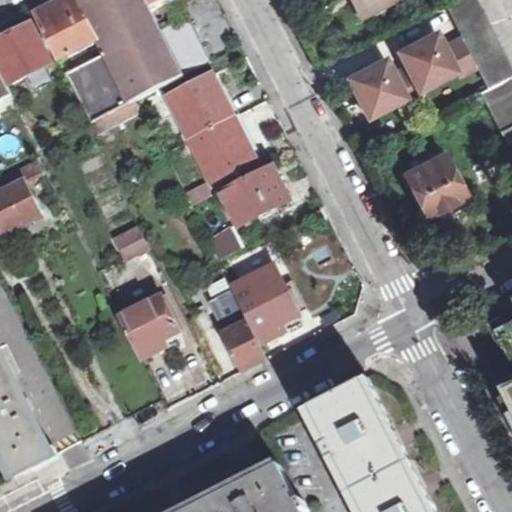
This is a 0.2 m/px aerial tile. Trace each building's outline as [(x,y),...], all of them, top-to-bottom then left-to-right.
[(61,62),(99,42),(77,0),(67,0),(51,9),(37,16),(61,62)] [(185,76),(146,0),(77,0),(99,42),(106,57),(130,104),(137,100),(163,87),(185,76)] [(146,0),(185,76),(212,62),(199,37),(189,16),(180,21),(177,15),(163,22),(154,4),(161,0),(146,0)] [(163,22),(177,15),(185,11),(179,0),(161,0),(154,4),(163,22)] [(361,0),(368,12),(392,0),(361,0)] [(511,65),(478,0),(443,0),(462,36),(478,68),(488,87),(480,92),(507,144),(511,141),(511,65)] [(30,26),(28,22),(20,26),(9,32),(0,36),(0,62),(11,85),(53,64),(33,25),(30,26)] [(378,59),(347,74),(357,94),(368,114),(405,95),(409,103),(423,95),(419,88),(457,69),(461,76),(478,68),(462,36),(445,45),(441,37),(429,33),(398,49),(407,65),(394,71),(390,63),(378,59)] [(130,104),(106,57),(69,77),(93,122),(94,122),(119,109),(130,104)] [(183,126),(191,141),(236,118),(229,104),(221,89),(226,86),(222,78),(228,75),(225,70),(190,88),(185,76),(163,87),(176,112),(170,116),(176,130),(183,126)] [(119,109),(126,121),(143,112),(137,100),(130,104),(119,109)] [(119,109),(94,122),(101,134),(126,121),(119,109)] [(191,141),(212,182),(269,154),(266,149),(260,152),(256,144),(251,146),(243,132),(236,118),(191,141)] [(445,152),(405,173),(427,216),(431,215),(434,221),(447,215),(456,230),(460,228),(463,226),(456,211),(470,203),(466,196),(468,195),(445,152)] [(0,192),(1,194),(0,194),(0,248),(6,245),(27,234),(23,226),(44,216),(27,183),(43,173),(38,162),(0,181),(0,192)] [(275,165),(222,193),(240,226),(292,200),(283,182),(275,165)] [(207,186),(194,194),(199,204),(215,196),(211,189),(209,190),(207,186)] [(140,227),(114,239),(125,264),(152,252),(140,227)] [(236,228),(211,241),(221,259),(245,247),(236,228)] [(270,250),(227,272),(265,343),(287,332),(283,325),(293,320),(302,315),(270,250)] [(146,281),(163,272),(157,261),(140,270),(146,281)] [(237,356),(245,372),(269,360),(234,290),(210,303),(237,356)] [(122,317),(144,360),(165,349),(177,342),(182,351),(190,348),(163,296),(122,317)] [(511,397),(511,327),(499,334),(511,358),(511,385),(507,388),(511,397)] [(6,459),(15,477),(35,467),(55,456),(0,346),(0,461),(6,459)] [(393,453),(351,371),(295,400),(335,484),(393,453)] [(424,511),(393,453),(335,484),(349,511),(424,511)] [(305,511),(283,468),(281,468),(281,467),(242,487),(193,511),(305,511)]
